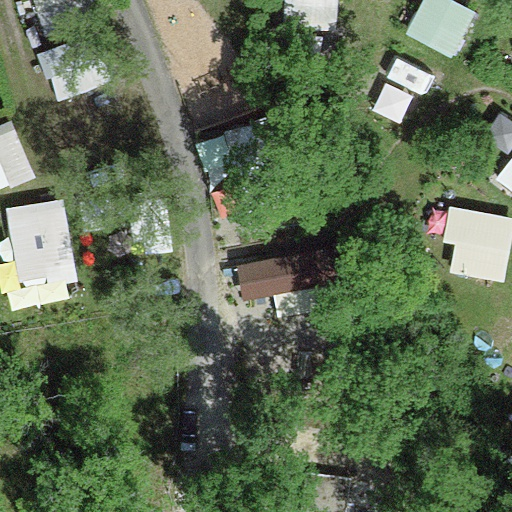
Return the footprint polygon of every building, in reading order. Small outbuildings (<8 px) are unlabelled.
[(301,0),(301,16),(352,18),(352,0),(301,0)] [(485,0),(432,0),(419,26),(469,50),(492,3),(485,0)] [(61,40),(70,92),(102,86),(106,106),(128,102),(114,30),(61,40)] [(403,47),(391,89),(439,103),(451,61),(403,47)] [(0,125),(0,185),(1,187),(50,169),(30,115),(0,125)] [(20,200),(37,296),(97,285),(79,189),(20,200)] [(511,207),(469,199),(456,263),(511,274),(511,207)] [(257,289),(307,281),(301,247),(252,255),(257,289)] [(345,511),(350,474),(306,469),(300,511),(345,511)]
